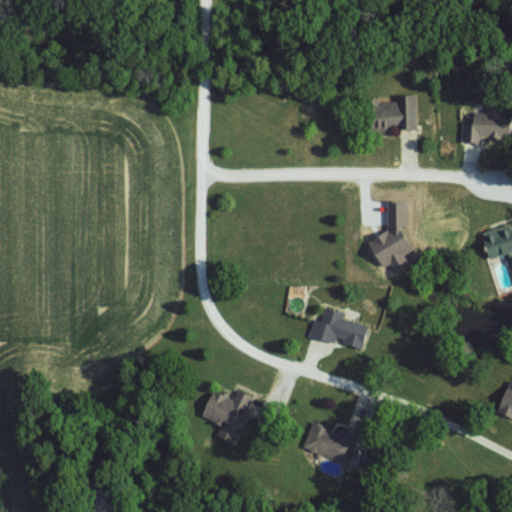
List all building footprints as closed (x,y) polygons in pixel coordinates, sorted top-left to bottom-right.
[(511,113),(475,112),(474,120),(466,120),(464,142),(481,143),(481,136),(511,137),(511,129),(511,113)] [(390,230),(381,234),(381,240),(372,244),(382,261),(397,253),(404,253),(410,249),(410,243),(401,225),(407,222),(406,203),(391,203),(389,204),(390,230)] [(491,259),(511,251),(511,223),(483,232),(491,259)] [(311,337),(339,344),(339,342),(363,348),(369,325),(343,319),(344,312),(326,307),(322,321),(315,319),(311,337)] [(511,383),(510,383),(499,411),(511,416),(511,383)] [(203,416),(223,425),(218,434),(237,443),(257,398),(238,389),(234,399),(214,390),(203,416)] [(303,447),(347,463),(358,435),(342,429),(341,433),(313,423),(303,447)]
